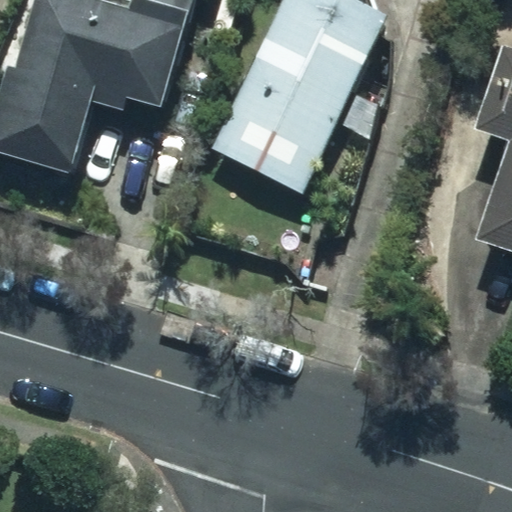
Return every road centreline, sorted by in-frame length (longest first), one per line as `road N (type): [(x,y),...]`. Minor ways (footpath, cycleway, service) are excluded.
road 1 (residential): [(0,335),(273,415)]
road 2 (residential): [(273,415),(511,492)]
